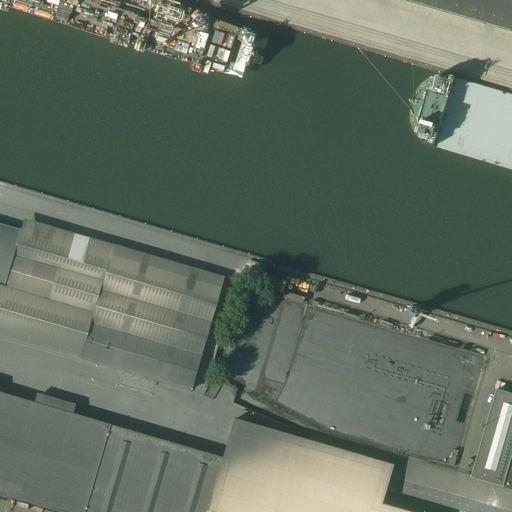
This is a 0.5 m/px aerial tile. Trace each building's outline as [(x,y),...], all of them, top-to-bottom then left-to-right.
[(511,0),(408,0),(511,30),(511,0)] [(0,333),(79,357),(78,359),(190,391),(223,277),(23,219),(19,230),(2,288),(0,287),(0,333)] [(0,287),(2,288),(19,230),(0,224),(0,287)] [(511,395),(496,391),(471,478),(511,489),(511,395)] [(0,494),(60,511),(206,511),(223,457),(74,414),(35,403),(0,392),(0,494)] [(76,405),(38,393),(35,403),(74,414),(76,405)] [(389,482),(394,465),(235,419),(230,434),(223,457),(206,511),(410,511),(383,504),(389,482)]
